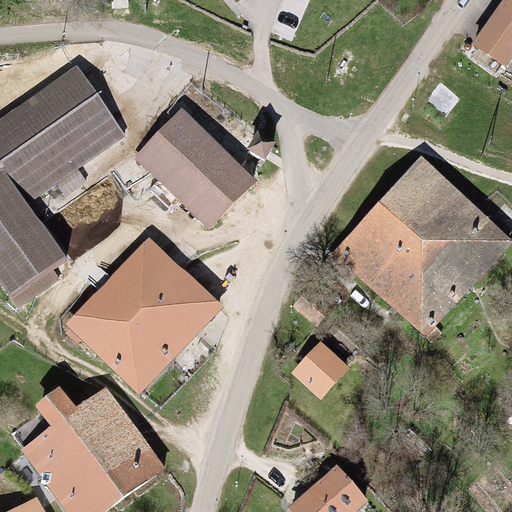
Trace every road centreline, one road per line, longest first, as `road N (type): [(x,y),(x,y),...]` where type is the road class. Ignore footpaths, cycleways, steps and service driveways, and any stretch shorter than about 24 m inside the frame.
road 1 (unclassified): [(202,511),(237,384),(312,208)]
road 2 (residential): [(286,114),(181,48),(74,32),(0,42)]
road 3 (unclassified): [(366,127),(464,0)]
